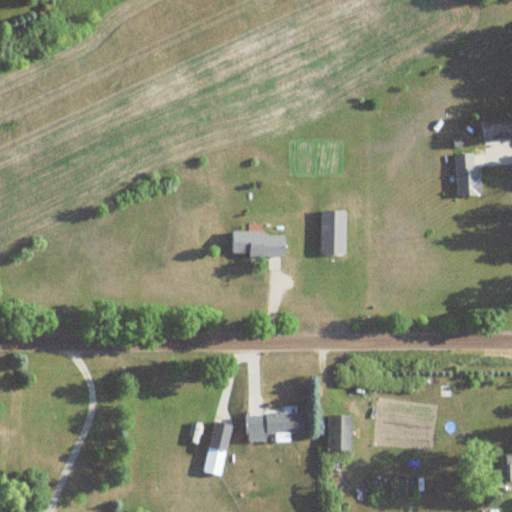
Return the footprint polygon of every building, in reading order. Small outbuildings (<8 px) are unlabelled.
[(511,139),(511,119),(482,119),(482,139),(511,139)] [(480,196),(478,153),(455,154),(457,197),(480,196)] [(345,211),(320,211),(320,254),(345,254),(345,211)] [(231,256),(284,256),(285,233),(232,233),(231,256)] [(246,442),(267,442),(267,435),(304,434),(303,414),(246,415),(246,442)] [(328,452),(351,452),(351,416),(328,416),(328,452)] [(220,478),(233,427),(215,422),(202,473),(220,478)] [(511,455),(498,455),(498,484),(511,483),(511,455)]
